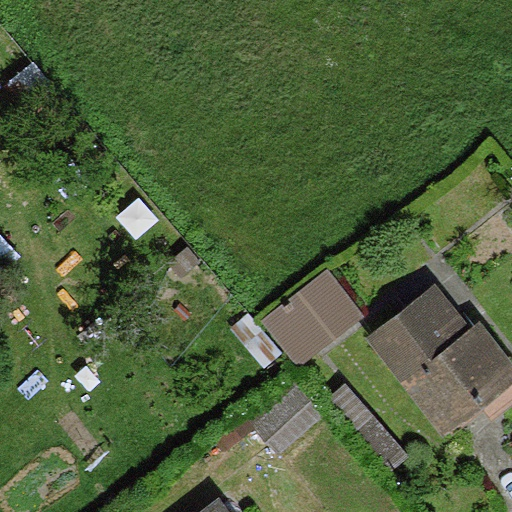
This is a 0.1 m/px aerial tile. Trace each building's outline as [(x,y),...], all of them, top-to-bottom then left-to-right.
[(366,315),(328,268),(263,320),(301,367),(366,315)] [(439,284),(371,337),(448,436),(511,386),(511,358),(482,320),(473,328),(439,284)] [(323,407),(288,370),(245,410),(279,447),(323,407)] [(411,457),(348,384),(331,399),(393,472),(411,457)] [(236,511),(216,486),(182,511),(236,511)]
